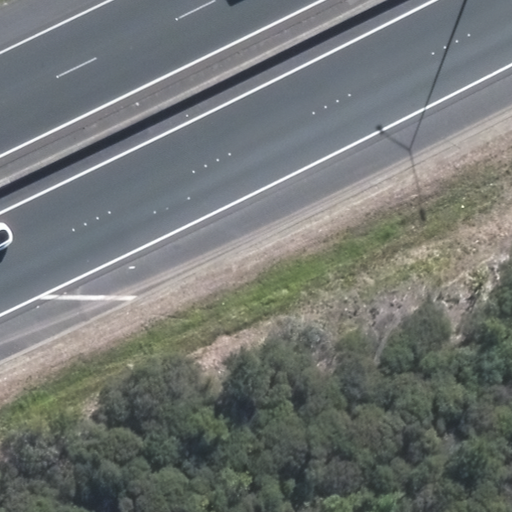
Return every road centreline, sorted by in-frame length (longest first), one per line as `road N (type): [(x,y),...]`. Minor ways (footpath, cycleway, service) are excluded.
road 1 (motorway): [(511,3),(0,250)]
road 2 (motorway): [(0,90),(193,0)]
